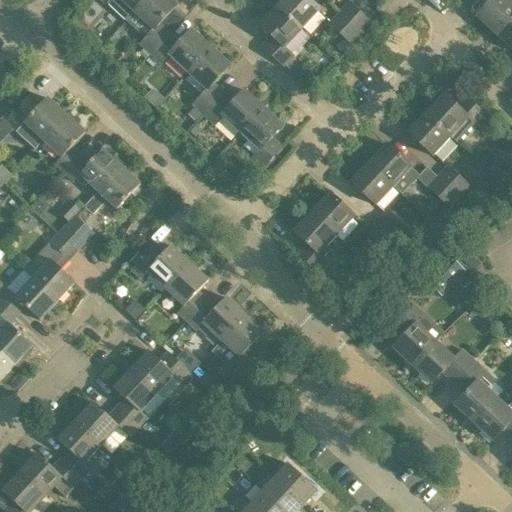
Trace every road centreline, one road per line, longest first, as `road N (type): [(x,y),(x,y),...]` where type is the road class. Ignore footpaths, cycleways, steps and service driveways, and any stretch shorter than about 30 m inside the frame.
road 1 (tertiary): [(239,227),(28,31)]
road 2 (residential): [(410,511),(314,422),(360,374)]
road 3 (tertiary): [(360,374),(288,304),(239,227)]
road 4 (residential): [(332,126),(229,33),(225,0)]
road 5 (residential): [(332,126),(349,130),(389,98),(454,22)]
road 6 (tertiary): [(484,486),(360,374)]
road 7 (residential): [(239,227),(332,126)]
road 8 (unclassified): [(67,360),(86,376),(129,329),(97,299)]
